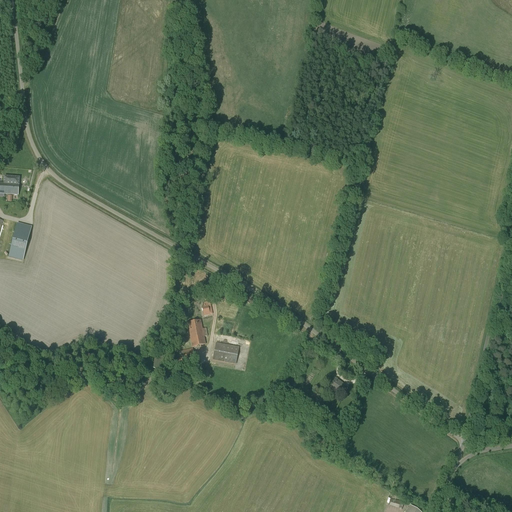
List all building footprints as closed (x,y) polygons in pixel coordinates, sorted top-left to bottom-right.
[(0,194),(18,195),(20,178),(4,176),(4,183),(0,183),(0,194)] [(31,228),(3,221),(0,233),(0,254),(23,260),(31,228)] [(228,295),(218,292),(216,297),(226,301),(228,295)] [(207,302),(201,303),(204,316),(213,314),(211,305),(208,305),(207,302)] [(201,321),(187,324),(192,348),(206,345),(204,337),(208,336),(206,329),(202,329),(201,321)] [(216,343),(213,360),(236,365),(239,347),(216,343)] [(188,361),(189,360),(190,364),(195,363),(193,359),(194,359),(194,360),(195,359),(192,349),(182,352),(185,362),(188,361)] [(150,368),(159,371),(165,357),(157,353),(150,368)] [(174,360),(176,367),(184,364),(182,358),(174,360)] [(336,394),(338,396),(339,394),(340,395),(346,387),(335,379),(330,387),(337,392),(336,394)] [(322,404),(321,404),(324,401),(322,400),(325,395),(319,392),(311,406),(316,410),(318,407),(320,408),(322,404)] [(342,429),(349,411),(350,409),(347,407),(347,408),(345,411),(345,413),(343,419),(340,418),(339,422),(330,418),(328,422),(342,429)] [(398,508),(398,509),(401,510),(403,503),(388,498),(387,503),(389,504),(389,505),(398,508)]
